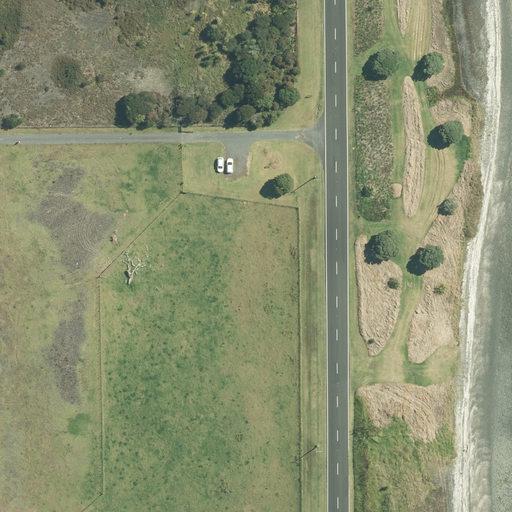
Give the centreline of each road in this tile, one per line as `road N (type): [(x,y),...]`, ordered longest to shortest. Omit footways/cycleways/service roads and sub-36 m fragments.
road 1 (secondary): [(335,0),(338,511)]
road 2 (track): [(0,139),(336,134)]
